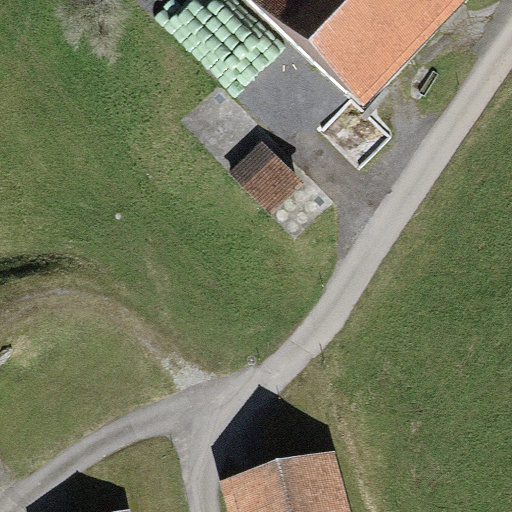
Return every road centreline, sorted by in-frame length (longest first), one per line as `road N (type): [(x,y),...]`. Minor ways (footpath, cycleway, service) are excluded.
road 1 (track): [(250,391),(324,311),(511,27)]
road 2 (track): [(11,511),(140,422),(250,391)]
road 3 (track): [(199,511),(193,472),(250,391)]
